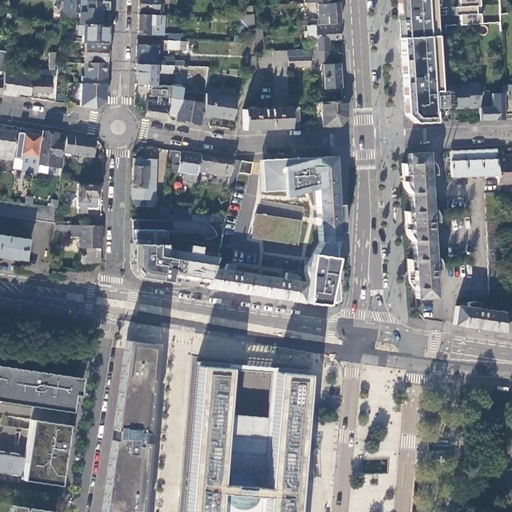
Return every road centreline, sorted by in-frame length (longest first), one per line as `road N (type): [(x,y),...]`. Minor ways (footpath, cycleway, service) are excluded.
road 1 (primary): [(358,331),(111,293)]
road 2 (primary): [(109,310),(354,351)]
road 3 (residential): [(118,127),(244,142),(365,137)]
road 4 (residential): [(109,310),(83,511)]
road 5 (residential): [(118,127),(111,293)]
road 6 (primary): [(354,351),(340,511)]
road 7 (primary): [(401,511),(413,361)]
road 8 (residential): [(365,137),(511,132)]
road 9 (primary): [(357,0),(365,137)]
road 10 (primary): [(365,137),(368,274)]
road 11 (residential): [(123,0),(118,127)]
